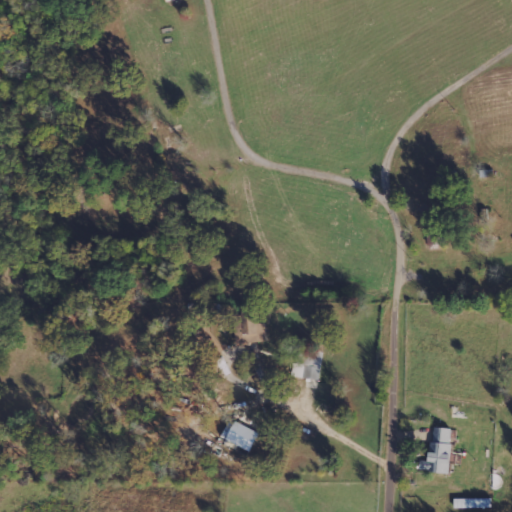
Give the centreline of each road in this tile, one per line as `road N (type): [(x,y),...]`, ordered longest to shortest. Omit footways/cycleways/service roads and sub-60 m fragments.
road 1 (residential): [(215,0),(251,143),(272,159),(385,191),(401,213),(409,249),(399,412)]
road 2 (residential): [(393,511),(399,412),(448,356),(511,188)]
road 3 (residential): [(385,191),(387,165),(428,109),(511,46)]
